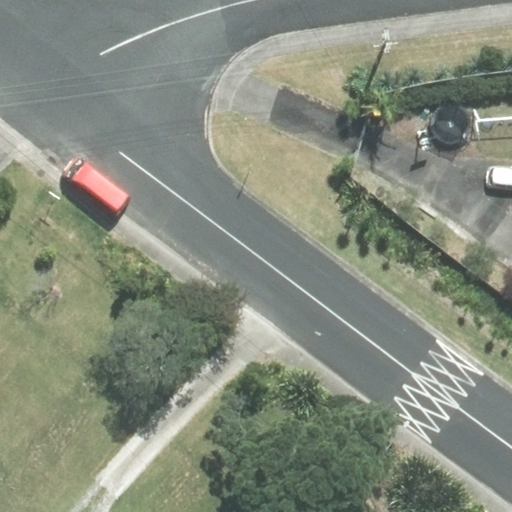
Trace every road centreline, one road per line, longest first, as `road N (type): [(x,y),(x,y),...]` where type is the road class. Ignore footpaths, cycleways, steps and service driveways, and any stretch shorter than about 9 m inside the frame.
road 1 (residential): [(32,81),(511,448)]
road 2 (residential): [(253,0),(32,81)]
